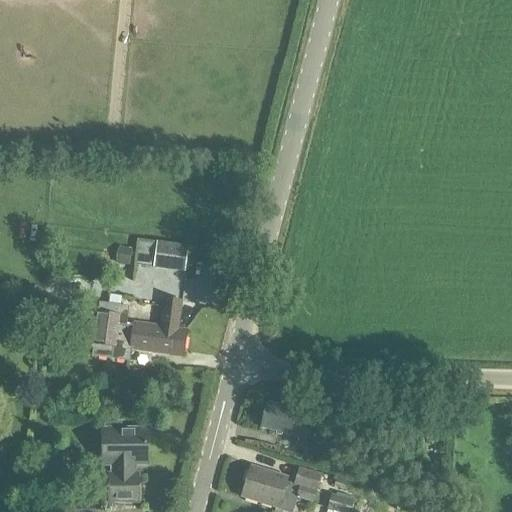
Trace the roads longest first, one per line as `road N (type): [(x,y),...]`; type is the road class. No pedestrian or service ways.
road 1 (unclassified): [(233,369),(330,0)]
road 2 (unclassified): [(511,379),(233,369)]
road 3 (unclassified): [(194,511),(233,369)]
